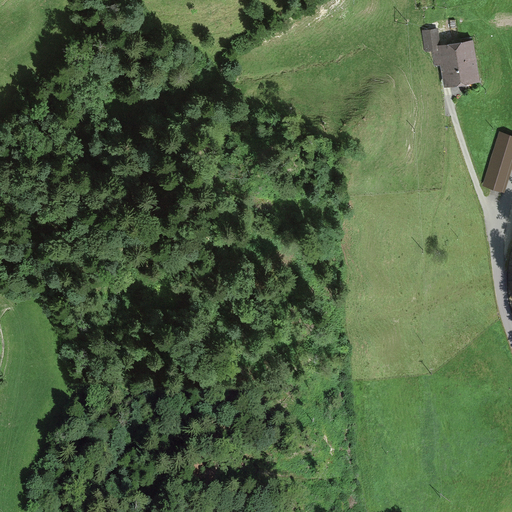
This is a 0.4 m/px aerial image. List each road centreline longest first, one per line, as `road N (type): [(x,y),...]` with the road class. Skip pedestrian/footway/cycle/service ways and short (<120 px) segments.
road 1 (unclassified): [(511,186),(495,226),(511,331)]
road 2 (track): [(450,105),(495,226)]
